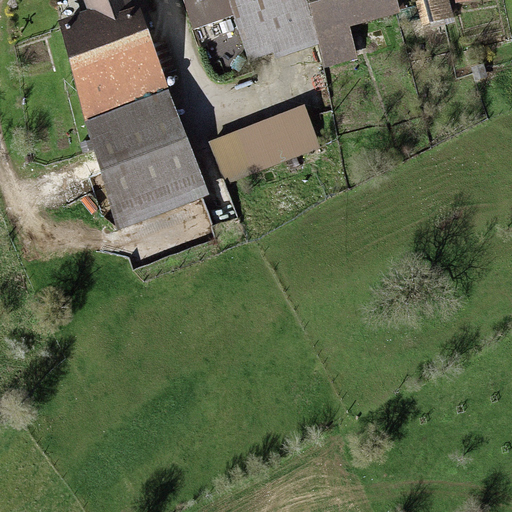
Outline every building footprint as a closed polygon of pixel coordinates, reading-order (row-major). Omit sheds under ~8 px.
[(90,114),(163,89),(135,6),(124,10),(120,0),(100,0),(87,5),(92,19),(61,30),(90,114)] [(183,0),(196,34),(234,20),(251,70),(318,47),(301,0),(183,0)] [(301,0),(318,47),(327,71),(355,61),(347,37),(397,19),(390,0),(301,0)] [(163,89),(90,114),(126,219),(200,194),(163,89)] [(303,112),(215,145),(227,179),(316,146),(303,112)]
